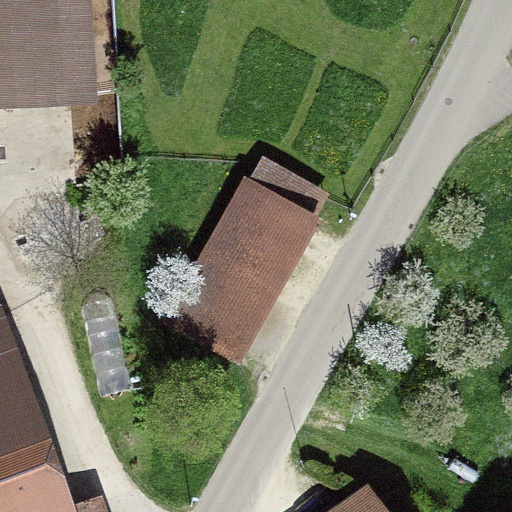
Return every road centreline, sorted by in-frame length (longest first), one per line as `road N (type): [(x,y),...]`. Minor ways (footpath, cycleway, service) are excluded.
road 1 (tertiary): [(231,511),(505,0)]
road 2 (track): [(0,252),(117,511)]
